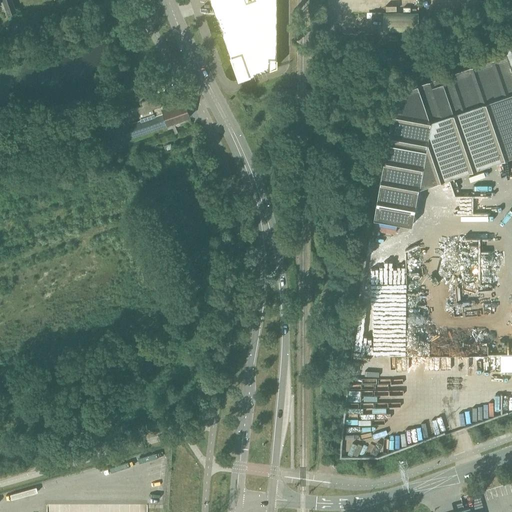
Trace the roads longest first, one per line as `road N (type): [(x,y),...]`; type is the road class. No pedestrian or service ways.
road 1 (secondary): [(271,499),(285,330),(279,269),(254,187)]
road 2 (secondary): [(254,187),(261,293),(235,495)]
road 3 (secondary): [(254,187),(167,0)]
road 4 (unclassified): [(398,496),(331,504),(271,499)]
road 5 (unclassified): [(511,455),(398,496)]
